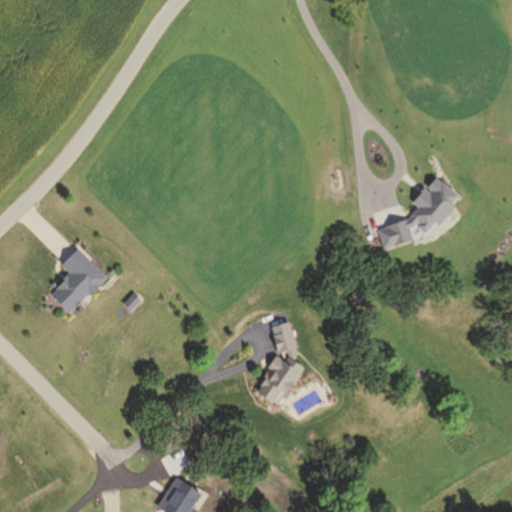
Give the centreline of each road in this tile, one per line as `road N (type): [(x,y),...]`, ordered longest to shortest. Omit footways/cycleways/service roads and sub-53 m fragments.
road 1 (residential): [(178,0),(65,157),(0,226)]
road 2 (residential): [(0,348),(106,455),(116,511)]
